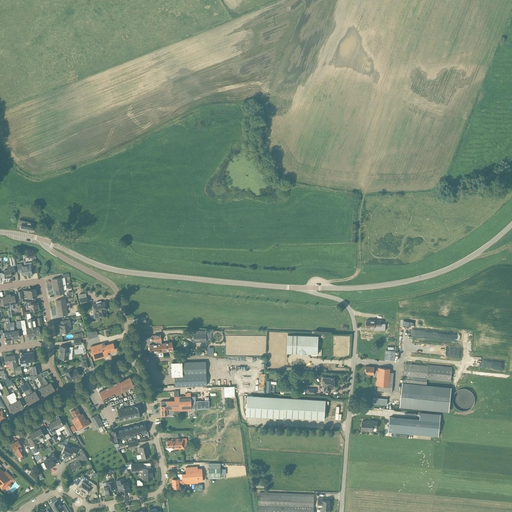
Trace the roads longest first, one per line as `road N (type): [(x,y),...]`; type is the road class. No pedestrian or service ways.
road 1 (tertiary): [(44,240),(118,271),(307,288)]
road 2 (unclassified): [(340,511),(354,328),(345,304),(307,288)]
road 3 (track): [(307,288),(357,270),(373,136),(394,79)]
road 4 (residential): [(78,501),(97,505),(157,492),(164,479),(135,357)]
road 5 (tertiary): [(307,288),(425,277),(511,225)]
road 6 (residential): [(135,357),(113,286),(44,240)]
